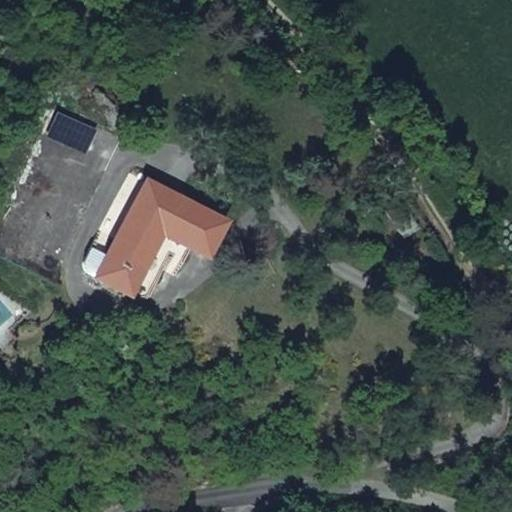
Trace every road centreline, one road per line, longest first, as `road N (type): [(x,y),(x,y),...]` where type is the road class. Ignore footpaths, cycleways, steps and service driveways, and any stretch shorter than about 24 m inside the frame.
road 1 (track): [(261,0),(424,197),(511,338)]
road 2 (unclassified): [(464,511),(404,494),(311,484),(149,511)]
